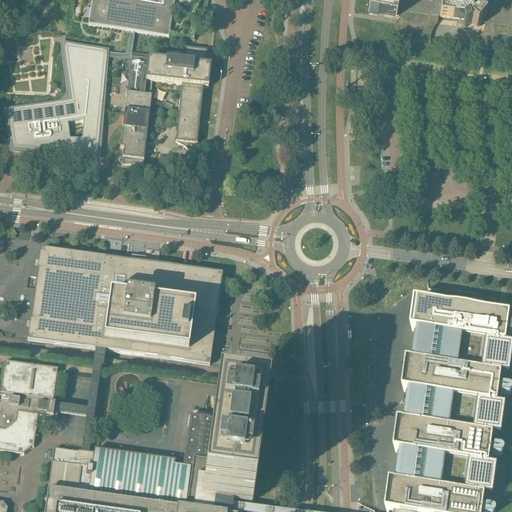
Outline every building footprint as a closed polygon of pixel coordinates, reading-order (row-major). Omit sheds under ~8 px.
[(92,0),(88,26),(130,33),(135,33),(169,39),(169,38),(174,0),(92,0)] [(511,0),(369,0),(368,13),(396,18),(397,11),(401,11),(428,15),(431,16),(438,16),(440,17),(453,19),(464,20),(466,22),(464,23),(463,24),(463,25),(463,26),(463,27),(464,28),(465,28),(466,28),(467,27),(468,26),(468,25),(467,24),(470,23),(477,29),(482,22),(485,23),(489,23),(492,24),(507,26),(511,26),(511,0)] [(184,60),(131,54),(131,56),(120,149),(124,149),(122,167),(143,165),(152,97),(151,97),(153,83),(181,86),(175,144),(196,155),(203,89),(208,89),(211,67),(206,66),(207,51),(185,49),(184,60)] [(62,50),(70,105),(12,116),(13,156),(97,162),(107,54),(62,50)] [(153,100),(161,102),(164,94),(156,91),(153,100)] [(195,165),(191,165),(189,165),(183,164),(176,163),(175,170),(179,171),(188,172),(194,172),(195,165)] [(192,271),(158,266),(140,264),(40,250),(27,341),(27,342),(100,351),(192,364),(210,367),(215,329),(215,324),(216,320),(216,317),(222,275),(192,271)] [(481,511),(484,495),(492,496),(496,467),(488,466),(490,450),(492,436),(501,438),(505,406),(496,405),(498,390),(500,373),(509,375),(511,351),(511,343),(505,343),(506,329),(509,312),(500,311),(466,307),(442,304),(415,301),(411,330),(418,331),(413,364),(407,363),(403,392),(409,393),(404,425),(399,424),(395,453),(400,454),(396,483),(391,483),(387,511),(481,511)] [(57,372),(58,370),(5,363),(0,396),(0,452),(24,456),(24,455),(32,449),(34,449),(34,443),(38,418),(53,420),(54,410),(55,401),(54,400),(57,375),(57,372)] [(237,511),(238,510),(239,501),(252,503),(265,406),(216,399),(213,416),(213,419),(189,415),(186,439),(185,439),(184,439),(183,440),(182,440),(181,441),(180,442),(180,443),(180,444),(180,445),(180,446),(181,446),(181,447),(182,448),(183,449),(184,449),(182,468),(174,467),(133,461),(94,456),(85,455),(54,450),(53,457),(48,490),(45,509),(44,511),(237,511)] [(391,450),(392,444),(380,441),(378,448),(391,450)]
